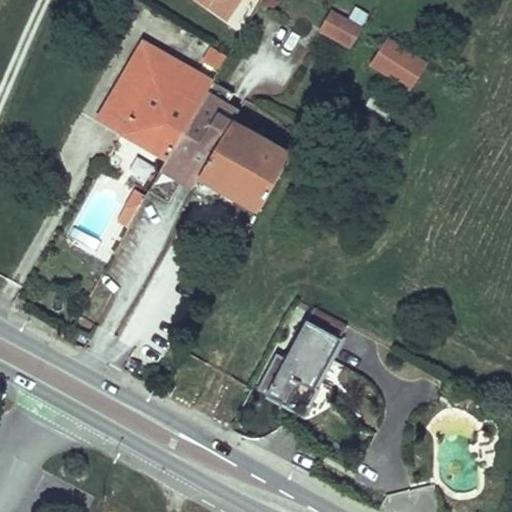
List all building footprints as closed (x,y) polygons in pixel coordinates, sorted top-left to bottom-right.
[(242,0),(199,0),(228,21),(242,0)] [(361,26),(331,9),(319,31),(349,47),(361,26)] [(426,62),(388,37),(370,65),(409,90),(426,62)] [(166,55),(143,42),(139,48),(162,62),(166,55)] [(227,56),(213,47),(204,62),(218,70),(219,70),(227,56)] [(162,62),(139,48),(100,119),(168,160),(199,105),(153,78),(162,62)] [(212,82),(166,55),(162,62),(153,78),(199,105),(200,103),(212,82)] [(222,87),(229,75),(219,70),(218,70),(212,82),(222,87)] [(222,87),(212,82),(200,103),(221,115),(233,94),(222,87)] [(200,103),(199,105),(168,160),(155,182),(150,191),(167,200),(178,181),(193,190),(201,176),(262,210),(293,156),(234,123),(247,101),(233,94),(221,115),(200,103)] [(128,206),(137,212),(155,182),(145,176),(128,206)] [(254,226),(247,223),(237,240),(245,244),(254,226)] [(339,341),(307,323),(286,360),(278,356),(259,390),(302,414),(314,392),(312,390),(339,341)]
